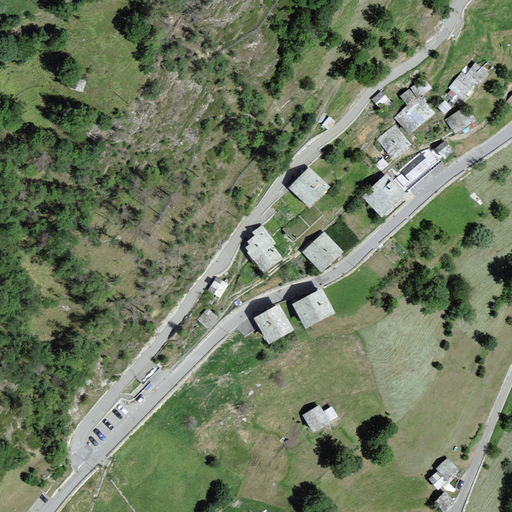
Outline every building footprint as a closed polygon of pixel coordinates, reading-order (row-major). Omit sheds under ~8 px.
[(487,74),(475,64),(466,75),(475,82),(478,85),(487,74)] [(466,75),(462,72),(443,95),(453,103),(459,96),(462,98),(475,82),(466,75)] [(86,81),(72,77),(69,88),(82,92),(86,81)] [(425,79),(411,87),(418,97),(431,88),(425,79)] [(416,99),(408,90),(400,97),(408,105),(416,99)] [(391,104),(381,93),(373,101),(383,112),(391,104)] [(433,113),(418,97),(416,99),(408,105),(395,118),(410,134),(433,113)] [(475,119),(465,106),(446,120),(455,134),(475,119)] [(410,144),(394,125),(377,140),(393,159),(410,144)] [(453,152),(444,142),(436,150),(444,159),(453,152)] [(429,151),(399,177),(408,188),(439,161),(429,151)] [(329,188),(309,168),(290,188),(307,205),(310,208),(312,205),(329,188)] [(405,194),(386,175),(363,198),(381,217),(405,194)] [(307,205),(283,230),(294,241),(321,214),(312,205),(310,208),(307,205)] [(275,244),(261,226),(253,232),(255,236),(248,241),(250,245),(245,249),(263,273),(282,259),(272,246),(275,244)] [(342,252),(324,233),(302,253),(321,272),(342,252)] [(220,297),(227,285),(217,279),(209,291),(220,297)] [(322,290),(293,305),(305,328),(334,313),(322,290)] [(292,329),(278,305),(254,319),(269,344),(292,329)] [(196,320),(205,328),(215,318),(206,310),(196,320)] [(323,404),(310,410),(317,426),(331,419),(323,404)] [(451,475),(442,464),(421,481),(430,492),(451,475)] [(444,505),(437,497),(429,505),(436,511),(444,505)]
